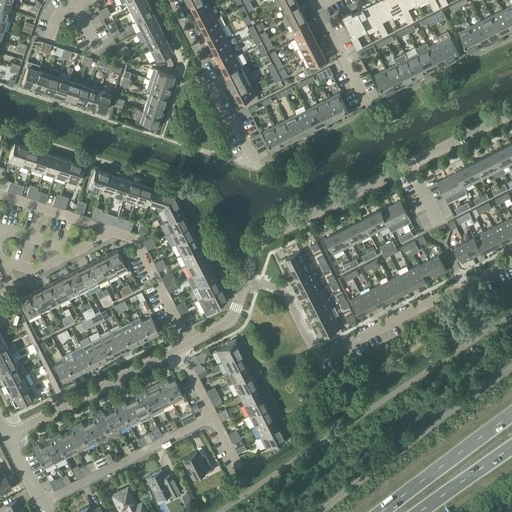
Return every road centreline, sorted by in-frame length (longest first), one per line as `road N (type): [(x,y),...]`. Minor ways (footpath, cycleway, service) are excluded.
road 1 (residential): [(244,284),(289,301),(322,361),(511,265)]
road 2 (residential): [(244,284),(251,258),(277,232),(511,116)]
road 3 (residential): [(40,505),(211,417)]
road 4 (residential): [(7,437),(176,351)]
road 5 (residential): [(254,168),(171,0)]
road 6 (primary): [(511,414),(384,511)]
road 7 (residential): [(116,233),(132,238),(185,347)]
road 8 (residential): [(0,260),(36,272),(116,233)]
road 9 (residential): [(0,196),(116,233)]
